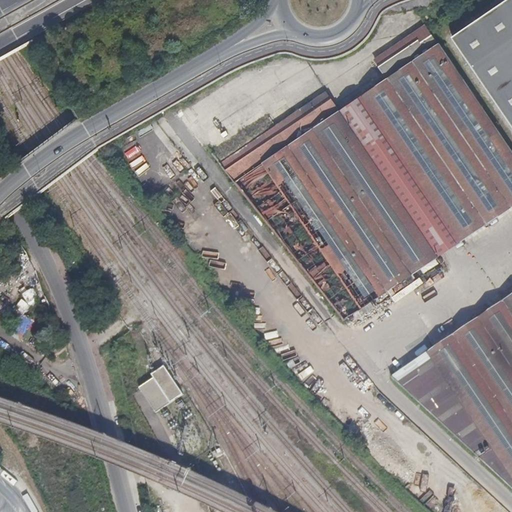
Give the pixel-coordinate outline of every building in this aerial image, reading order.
[(511,0),(509,0),(453,38),(511,125),(511,0)] [(376,60),(388,79),(363,96),(449,228),(443,233),(452,247),(511,206),(511,152),(426,26),(376,60)] [(221,164),(344,320),(438,257),(340,111),(328,92),(221,164)] [(438,257),(452,247),(443,233),(449,228),(363,96),(340,111),(438,257)] [(511,295),(391,377),(416,400),(468,448),(511,488),(511,295)] [(152,375),(154,379),(139,388),(156,414),(184,394),(165,366),(152,375)]
